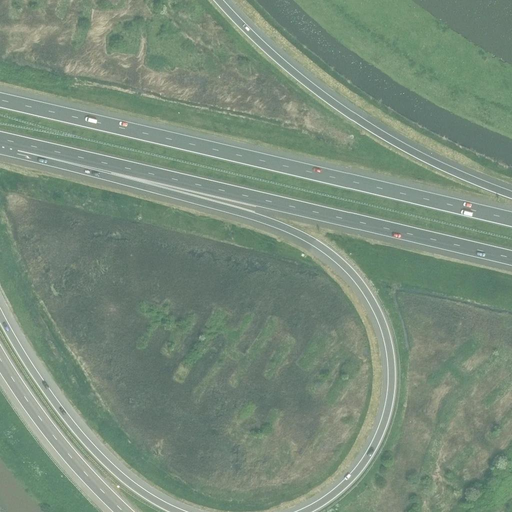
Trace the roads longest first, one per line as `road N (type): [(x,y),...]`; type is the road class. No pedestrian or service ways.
road 1 (motorway): [(17,142),(282,226),(357,280),(388,345),(385,417),(361,466),(303,511)]
road 2 (motorway): [(511,219),(0,100)]
road 3 (motorway): [(17,142),(511,258)]
road 4 (motorway): [(511,196),(367,126),(316,91),(217,0)]
road 5 (motorway): [(178,511),(96,454),(0,315)]
road 6 (motorway): [(0,364),(48,433),(121,511)]
